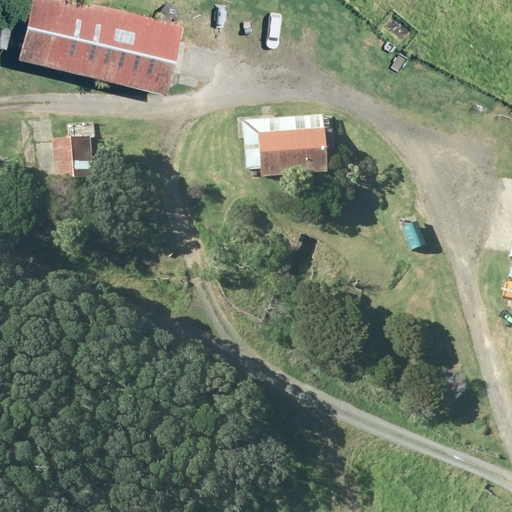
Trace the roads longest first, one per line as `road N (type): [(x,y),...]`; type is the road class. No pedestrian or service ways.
road 1 (track): [(0,107),(351,104),(393,125),(434,182),(511,434)]
road 2 (track): [(325,404),(0,253)]
road 3 (track): [(288,387),(227,331),(176,206),(172,152),(182,125),(204,104)]
road 4 (track): [(325,404),(511,479)]
